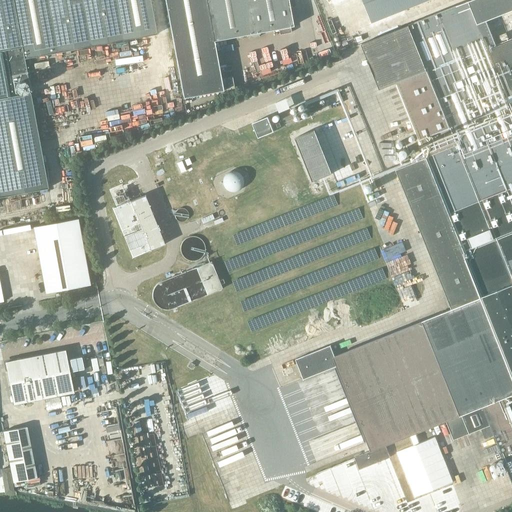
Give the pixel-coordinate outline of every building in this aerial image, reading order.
[(157,35),(150,0),(0,0),(0,197),(49,189),(25,60),(157,35)] [(259,37),(258,33),(293,26),(288,0),(164,0),(183,98),(223,91),(213,41),(248,35),(249,39),(259,37)] [(511,478),(511,39),(490,48),(481,23),(511,12),(511,0),(470,0),(380,38),(430,157),(398,172),(452,309),(334,356),(331,346),(295,359),(304,378),(339,365),(373,449),(356,456),(361,469),(390,456),(386,445),(409,435),(415,447),(398,453),(417,496),(452,483),(434,435),(421,441),(417,432),(446,423),(453,438),(480,428),(486,439),(494,436),(511,478)] [(363,0),(372,22),(426,0),(363,0)] [(349,93),(343,96),(351,116),(366,110),(358,90),(349,93)] [(295,119),(290,107),(279,112),(286,127),(296,123),(295,119)] [(268,117),(253,124),(259,138),(274,132),(268,117)] [(132,257),(164,244),(145,195),(113,208),(132,257)] [(46,293),(90,285),(78,219),(33,227),(46,293)] [(14,404),(74,392),(65,351),(5,362),(14,404)] [(13,482),(37,478),(27,427),(4,432),(13,482)]
